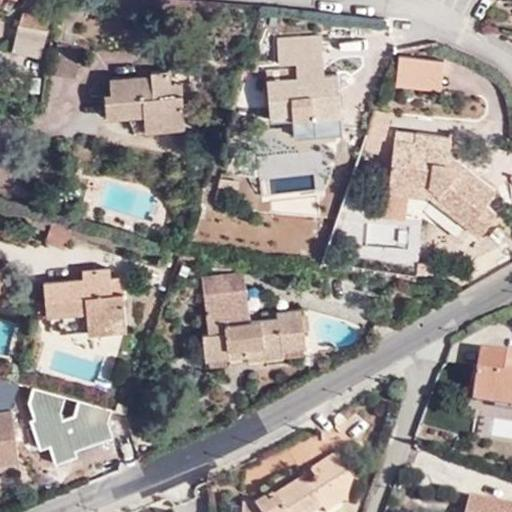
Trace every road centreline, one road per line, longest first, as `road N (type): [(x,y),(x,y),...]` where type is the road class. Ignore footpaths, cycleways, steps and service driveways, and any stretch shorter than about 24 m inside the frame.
road 1 (unclassified): [(79,511),(185,472),(438,328)]
road 2 (residential): [(438,328),(375,511)]
road 3 (residential): [(511,64),(478,37),(370,0)]
